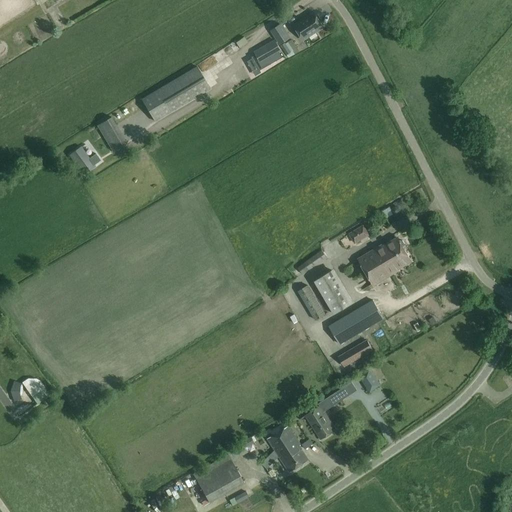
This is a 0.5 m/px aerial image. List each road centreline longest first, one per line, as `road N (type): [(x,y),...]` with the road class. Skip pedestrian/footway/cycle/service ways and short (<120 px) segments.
road 1 (unclassified): [(511,295),(478,272),(334,0)]
road 2 (unclassified): [(299,511),(461,400),(511,325)]
